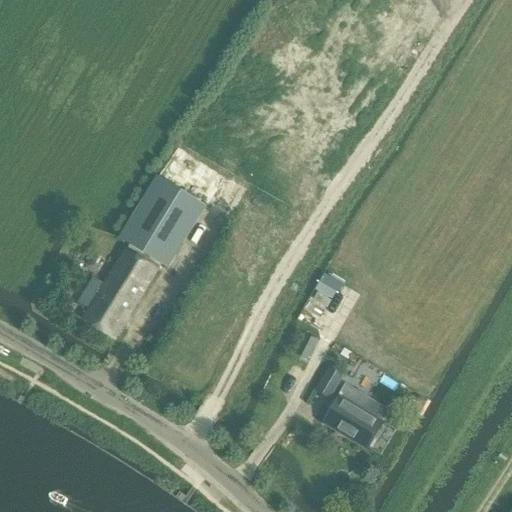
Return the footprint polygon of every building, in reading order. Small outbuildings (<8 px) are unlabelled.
[(316,6),(307,21),(332,36),(340,23),(353,31),(364,38),(386,0),(347,0),(337,19),(316,6)] [(292,19),(286,29),(306,42),(313,31),(292,19)] [(270,45),(237,100),(266,117),(299,62),(270,45)] [(94,279),(79,303),(90,310),(84,321),(114,340),(128,318),(157,271),(158,272),(158,271),(157,270),(161,264),(168,269),(198,220),(205,209),(236,168),(241,163),(243,158),(253,143),(253,142),(210,116),(203,111),(191,131),(158,178),(120,240),(130,246),(105,286),(98,281),(94,279)] [(302,342),(296,353),(307,359),(313,348),(302,342)] [(317,391),(329,399),(343,377),(331,369),(317,391)] [(340,397),(324,424),(367,450),(383,424),(389,414),(346,388),(340,397)]
